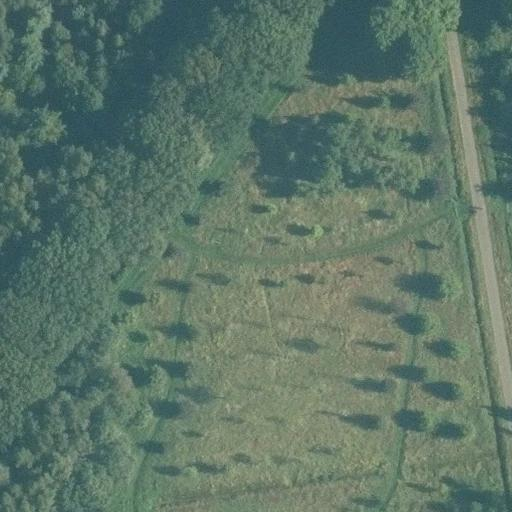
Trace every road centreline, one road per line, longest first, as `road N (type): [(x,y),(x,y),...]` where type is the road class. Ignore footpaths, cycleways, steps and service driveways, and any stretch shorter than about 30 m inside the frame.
road 1 (track): [(316,0),(0,418)]
road 2 (unclassified): [(511,395),(447,0)]
